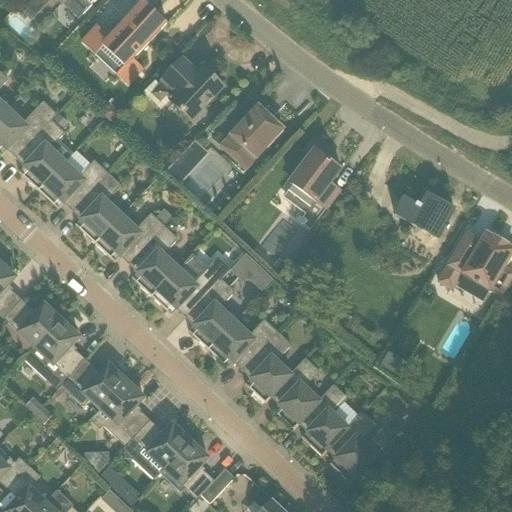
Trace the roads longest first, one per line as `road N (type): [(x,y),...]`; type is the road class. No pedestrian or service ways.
road 1 (residential): [(319,511),(0,209)]
road 2 (residential): [(511,201),(337,91),(224,0)]
